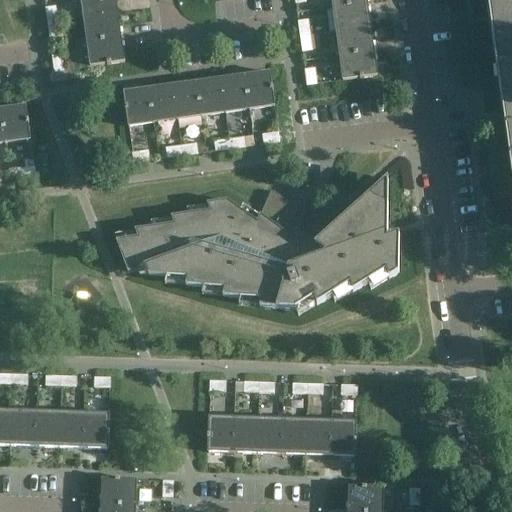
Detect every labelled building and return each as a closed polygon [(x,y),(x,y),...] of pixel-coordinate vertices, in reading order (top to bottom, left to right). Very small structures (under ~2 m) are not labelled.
[(118,14),(115,0),(81,0),(84,19),(118,14)] [(367,4),(366,0),(331,0),(332,9),(367,4)] [(511,0),(487,0),(511,177),(511,0)] [(370,28),(367,4),(332,9),(336,33),(370,28)] [(55,8),(45,9),(47,24),(57,23),(55,8)] [(121,38),(118,14),(84,19),(88,43),(121,38)] [(308,21),(298,23),(300,37),(310,36),(308,21)] [(59,38),(57,23),(47,24),(49,39),(59,38)] [(374,52),(370,28),(336,33),(339,57),(374,52)] [(312,51),(310,36),(300,37),(302,52),(312,51)] [(124,63),(121,38),(88,43),(91,67),(90,67),(90,68),(106,66),(107,67),(111,66),(111,65),(124,63)] [(377,77),(374,52),(339,57),(342,82),(359,79),(359,80),(364,80),(364,79),(377,77)] [(62,56),(52,57),(54,73),(64,72),(62,56)] [(314,70),(304,71),(307,87),(317,85),(314,70)] [(272,87),(270,73),(245,77),(250,112),(275,108),(272,91),(273,91),(273,87),(272,87)] [(250,112),(245,77),(221,80),(226,115),(250,112)] [(226,115),(221,80),(197,83),(201,118),(226,115)] [(201,118),(197,83),(173,87),(177,122),(201,118)] [(177,122),(173,87),(148,90),(153,125),(177,122)] [(153,125),(148,90),(123,94),(125,107),(124,107),(125,112),(126,112),(128,128),(153,125)] [(26,107),(1,110),(6,145),(30,142),(28,125),(29,125),(28,120),(28,121),(26,107)] [(278,134),(277,134),(262,136),(263,146),(280,144),(278,134)] [(244,139),(229,141),(230,151),(246,149),(244,139)] [(215,153),(230,151),(229,141),(214,143),(215,153)] [(196,145),(181,147),(182,157),(197,155),(196,145)] [(167,159),(182,157),(181,147),(166,149),(167,159)] [(133,164),(149,162),(148,152),(132,154),(133,164)] [(18,170),(19,180),(36,178),(34,167),(18,170)] [(315,245),(298,233),(295,231),(292,239),(260,216),(257,223),(227,201),(207,204),(210,212),(171,217),(174,225),(135,231),(137,238),(116,241),(128,274),(137,271),(139,276),(188,280),(185,287),(224,290),(222,298),(261,301),(259,309),(295,311),(314,300),(317,307),(350,286),(353,294),(386,273),(389,281),(398,275),(399,235),(387,239),(388,179),(315,245)] [(0,386),(12,386),(12,376),(0,375),(0,386)] [(28,377),(12,376),(12,386),(27,387),(28,377)] [(61,388),(61,378),(46,377),(46,387),(61,388)] [(76,378),(61,378),(61,388),(76,388),(76,378)] [(94,389),(110,390),(111,379),(94,379),(94,389)] [(209,393),(210,393),(225,393),(226,383),(209,382),(209,393)] [(259,394),(259,384),(244,384),(243,394),(259,394)] [(274,395),(274,385),(259,384),(259,394),(274,395)] [(292,395),(307,396),(308,386),(292,385),(292,395)] [(323,396),(323,386),(308,386),(307,396),(323,396)] [(357,397),(357,387),(341,387),(341,397),(357,397)] [(0,447),(10,447),(11,413),(0,412),(0,447)] [(34,448),(36,414),(11,413),(10,447),(34,448)] [(59,449),(60,415),(36,414),(34,448),(59,449)] [(83,450),(84,415),(60,415),(59,449),(83,450)] [(108,416),(84,415),(83,450),(108,451),(109,437),(110,437),(110,433),(109,433),(109,415),(108,415),(108,416)] [(232,454),(234,420),(209,419),(210,419),(208,419),(208,436),(207,436),(207,440),(208,440),(207,454),(232,454)] [(257,455),(258,421),(234,420),(232,454),(257,455)] [(281,456),(282,422),(258,421),(257,455),(281,456)] [(305,457),(306,423),(282,422),(281,456),(305,457)] [(330,458),(331,423),(306,423),(305,457),(330,458)] [(355,424),(331,423),(330,458),(355,458),(355,445),(356,445),(356,441),(355,440),(356,423),(355,423),(355,424)] [(102,480),(102,481),(101,506),(135,507),(136,483),(137,483),(137,481),(120,481),(120,480),(115,480),(115,481),(102,480)] [(162,498),(172,499),(173,483),(163,482),(162,498)] [(348,488),(347,511),(381,511),(383,491),(383,489),(366,489),(366,488),(362,488),(362,489),(348,488)] [(409,506),(419,507),(420,491),(409,490),(409,506)]
